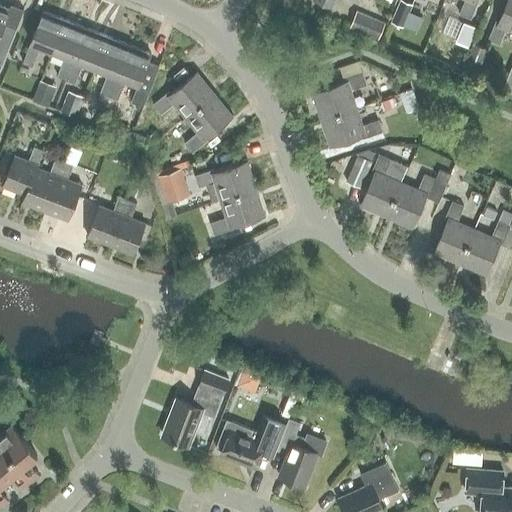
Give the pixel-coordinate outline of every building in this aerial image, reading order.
[(403,28),(412,5),(401,0),(399,0),(390,22),(403,28)] [(464,0),(459,14),(470,19),(477,0),(464,0)] [(506,28),(511,30),(511,0),(507,0),(498,21),(495,20),(488,39),(499,44),(506,28)] [(9,9),(0,5),(0,64),(1,65),(16,29),(3,24),(9,9)] [(385,23),(356,10),(349,26),(378,39),(385,23)] [(64,20),(42,11),(22,63),(31,66),(39,47),(52,52),(64,20)] [(56,76),(65,80),(86,28),(64,20),(52,52),(64,56),(56,76)] [(463,22),(455,42),(468,48),(476,28),(463,22)] [(107,37),(86,28),(65,80),(74,83),(82,63),(95,68),(107,37)] [(128,45),(107,37),(95,68),(107,73),(99,93),(108,96),(128,45)] [(464,66),(478,72),(487,50),(473,44),(464,66)] [(147,61),(150,54),(128,45),(108,96),(117,100),(125,80),(138,85),(131,102),(142,106),(159,65),(147,61)] [(174,103),(186,117),(215,94),(197,72),(170,94),(168,92),(153,104),(160,114),(174,103)] [(343,79),(344,82),(311,93),(319,118),(355,107),(350,90),(366,84),(362,73),(343,79)] [(48,106),(53,96),(37,89),(33,100),(48,106)] [(413,90),(412,89),(399,93),(405,112),(418,108),(413,90)] [(205,137),(232,115),(215,94),(186,117),(197,132),(184,143),(192,152),(207,139),(205,137)] [(76,117),(80,107),(64,101),(60,110),(76,117)] [(362,138),(382,132),(378,120),(361,125),(355,107),(319,118),(329,146),(361,135),(362,138)] [(154,131),(149,135),(156,143),(161,138),(154,131)] [(134,132),(129,143),(144,149),(149,137),(134,132)] [(28,160),(14,155),(3,186),(25,195),(36,168),(43,150),(34,146),(28,160)] [(352,165),(345,181),(360,187),(367,172),(375,153),(368,150),(357,154),(352,165)] [(386,217),(401,183),(383,175),(390,159),(378,154),(370,173),(373,174),(360,206),(386,217)] [(49,173),(36,168),(25,195),(22,202),(45,211),(64,161),(55,158),(49,173)] [(73,165),(64,161),(45,211),(67,220),(81,184),(67,179),(73,165)] [(198,187),(215,182),(220,199),(256,188),(247,161),(214,172),(213,169),(194,175),(198,187)] [(167,203),(190,195),(180,168),(151,178),(166,218),(172,216),(167,203)] [(417,189),(401,183),(386,217),(411,228),(424,196),(438,202),(450,175),(439,169),(435,178),(424,174),(417,189)] [(135,180),(129,194),(140,198),(146,185),(135,180)] [(232,225),(265,214),(256,188),(220,199),(226,217),(210,223),(214,234),(233,228),(232,225)] [(87,236),(110,245),(127,200),(118,196),(113,210),(99,205),(87,236)] [(127,200),(110,245),(133,254),(144,223),(131,217),(136,203),(127,200)] [(447,221),(433,253),(459,264),(474,229),(456,222),(463,206),(452,201),(444,220),(447,221)] [(486,206),(482,215),(493,220),(497,211),(486,206)] [(511,213),(502,209),(491,236),(474,229),(459,264),(484,275),(498,243),(511,249),(511,213)] [(246,366),(241,385),(262,390),(267,371),(246,366)] [(222,394),(228,379),(204,370),(191,404),(176,398),(162,435),(188,445),(201,412),(214,417),(222,394)] [(293,386),(288,398),(281,414),(288,417),(299,391),(300,388),(293,386)] [(222,450),(220,453),(254,466),(259,452),(272,457),(285,424),(263,416),(257,432),(226,420),(215,447),(222,450)] [(289,448),(278,476),(304,486),(317,453),(320,455),(326,441),(307,434),(305,438),(295,434),(300,423),(288,418),(278,444),(289,448)] [(37,456),(12,426),(0,435),(0,442),(30,482),(39,475),(29,462),(37,456)] [(0,442),(0,476),(4,482),(12,476),(22,489),(30,482),(0,442)] [(488,462),(488,449),(459,448),(459,461),(488,462)] [(365,486),(338,498),(344,511),(374,511),(382,509),(404,499),(393,473),(385,456),(357,468),(360,474),(365,486)] [(511,511),(511,487),(502,487),(503,471),(467,468),(465,492),(482,493),(480,511),(511,511)]
